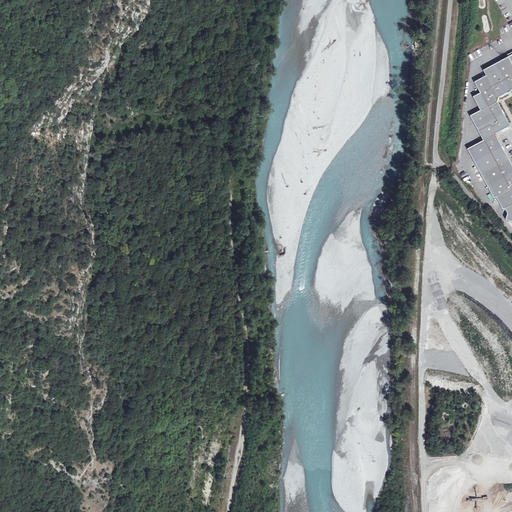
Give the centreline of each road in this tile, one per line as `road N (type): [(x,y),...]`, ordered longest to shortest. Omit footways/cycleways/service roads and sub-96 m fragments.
road 1 (track): [(251,0),(227,129),(248,358),(244,436),(227,511)]
road 2 (track): [(183,511),(181,445),(166,405),(168,337),(131,270),(124,206)]
road 3 (track): [(185,471),(210,325),(195,252)]
